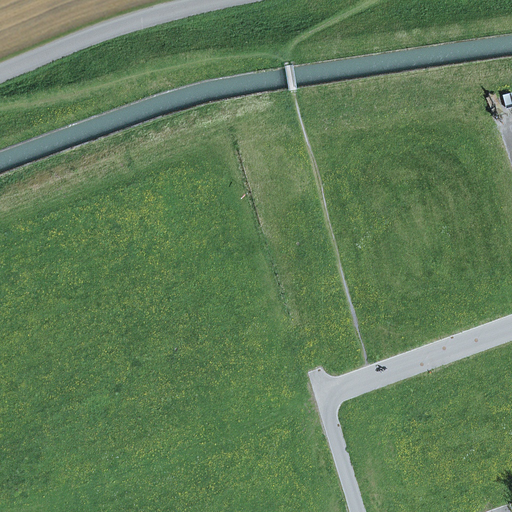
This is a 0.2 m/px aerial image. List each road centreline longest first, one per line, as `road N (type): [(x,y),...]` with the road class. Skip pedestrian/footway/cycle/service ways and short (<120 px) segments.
road 1 (track): [(368,0),(287,51),(0,107)]
road 2 (residential): [(511,329),(325,394),(357,511)]
road 3 (unclassified): [(0,73),(117,25),(219,0)]
